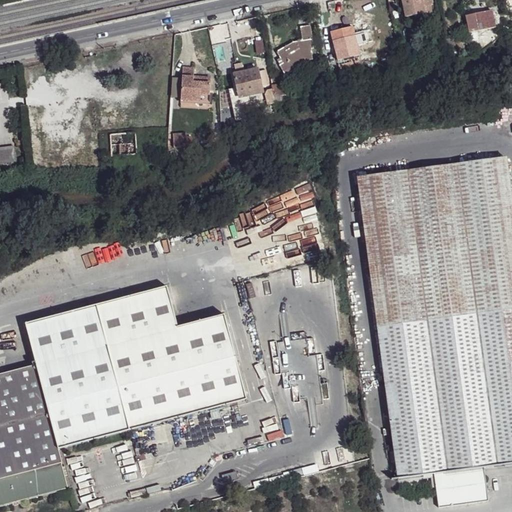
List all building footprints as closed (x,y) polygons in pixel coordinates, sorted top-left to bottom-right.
[(388,0),(390,10),(398,9),(395,0),(388,0)] [(401,0),(405,19),(418,16),(420,23),(429,21),(427,14),(430,13),(428,6),(433,5),(431,0),(401,0)] [(466,16),(470,33),(471,33),(473,43),(484,40),(489,39),(487,30),(495,28),(492,11),(466,16)] [(277,52),(280,58),(283,63),(280,65),(279,65),(285,75),(295,70),(293,67),(304,61),(313,59),(311,48),(314,48),(311,25),(301,27),(302,41),(293,42),(277,52)] [(330,32),(334,48),(329,49),(331,56),(335,54),(337,61),(360,55),(353,26),(330,32)] [(452,39),(444,41),(448,58),(455,57),(452,39)] [(386,50),(388,59),(398,56),(397,48),(386,50)] [(386,50),(369,52),(372,62),(388,59),(386,50)] [(360,55),(362,64),(372,62),(369,52),(360,55)] [(362,64),(360,55),(337,61),(340,71),(362,64)] [(183,68),(181,100),(200,101),(200,95),(210,96),(211,78),(197,77),(197,82),(193,82),(193,77),(194,68),(183,68)] [(234,74),(239,98),(263,93),(258,69),(234,74)] [(281,85),(272,86),(272,90),(274,103),(274,104),(284,102),(281,85)] [(264,91),(267,104),(274,103),(272,90),(264,91)] [(233,107),(236,120),(244,119),(240,105),(233,107)] [(109,134),(111,157),(138,155),(136,132),(109,134)] [(173,134),(174,148),(187,147),(186,133),(173,134)] [(13,146),(0,147),(0,163),(16,161),(13,146)] [(357,177),(397,477),(434,472),(483,466),(511,461),(511,195),(507,157),(357,177)] [(36,365),(0,374),(0,505),(12,503),(20,501),(68,488),(65,478),(63,467),(58,450),(130,431),(246,401),(224,316),(177,328),(167,287),(97,305),(26,324),(36,365)] [(71,474),(87,472),(86,456),(70,457),(71,474)] [(434,472),(439,508),(488,501),(483,466),(434,472)]
